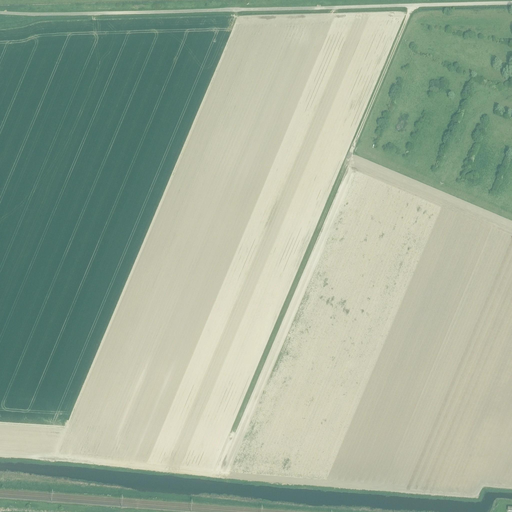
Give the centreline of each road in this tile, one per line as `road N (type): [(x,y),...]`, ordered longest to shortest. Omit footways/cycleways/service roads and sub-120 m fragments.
road 1 (unclassified): [(0,12),(511,2)]
road 2 (track): [(233,432),(411,4)]
